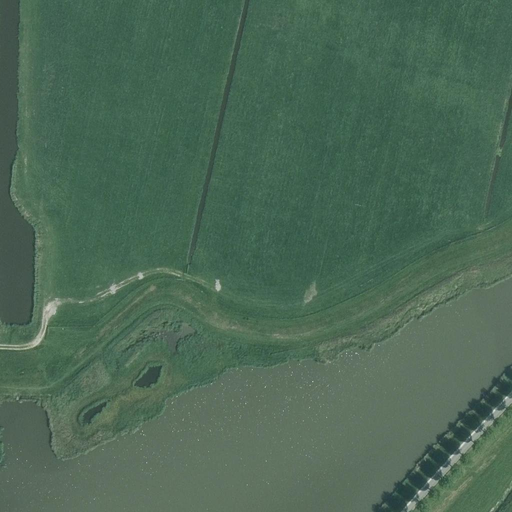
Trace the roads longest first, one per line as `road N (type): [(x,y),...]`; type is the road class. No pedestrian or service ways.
road 1 (unclassified): [(409,511),(511,396)]
road 2 (track): [(33,347),(51,308),(149,271)]
